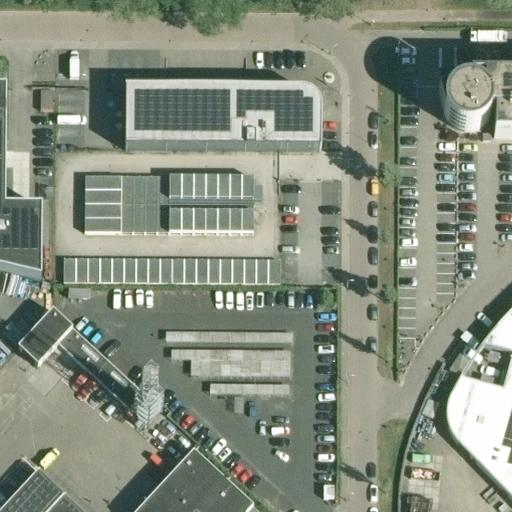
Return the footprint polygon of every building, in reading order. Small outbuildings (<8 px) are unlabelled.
[(511,75),(511,77),(510,78),(510,79),(510,80),(484,80),(484,92),(482,90),(481,89),(479,88),(475,87),(473,86),(471,86),(467,85),(465,86),(461,86),(438,92),(444,117),(445,118),(446,120),(447,122),(448,124),(450,127),(452,128),(453,129),(455,130),(459,132),(460,132),(462,133),(466,133),(470,133),(474,133),(476,132),(478,131),(481,129),(483,128),(485,125),(487,124),(488,122),(489,121),(489,119),(490,117),(494,117),(494,139),(511,139),(511,75)] [(0,89),(0,272),(41,282),(42,209),(4,209),(5,90),(0,89)] [(279,151),(321,151),(321,111),(321,108),(319,104),(317,101),(314,97),(310,93),(304,91),(297,89),(124,91),(124,151),(279,151)] [(85,193),(121,193),(121,179),(85,179),(85,193)] [(133,180),(121,179),(121,193),(121,207),(133,208),(133,180)] [(145,180),(133,180),(133,208),(145,208),(145,180)] [(157,180),(145,180),(145,208),(157,208),(157,180)] [(169,180),(157,180),(157,208),(169,208),(169,180)] [(181,180),(169,180),(169,208),(181,208),(181,180)] [(193,180),(181,180),(181,208),(193,208),(193,180)] [(205,180),(193,180),(193,208),(205,208),(205,180)] [(217,180),(205,180),(205,208),(217,208),(217,180)] [(229,180),(217,180),(217,208),(229,208),(229,180)] [(241,180),(229,180),(229,208),(241,208),(241,180)] [(253,180),(241,180),(241,208),(253,208),(253,180)] [(85,193),(85,207),(121,207),(121,193),(85,193)] [(85,221),(121,221),(121,207),(85,207),(85,221)] [(133,208),(121,207),(121,221),(121,235),(133,236),(133,208)] [(145,208),(133,208),(133,236),(145,236),(145,208)] [(157,208),(145,208),(145,236),(157,236),(157,208)] [(169,208),(157,208),(157,236),(169,236),(169,208)] [(181,208),(169,208),(169,236),(181,236),(181,208)] [(193,208),(181,208),(181,236),(193,236),(193,208)] [(205,208),(193,208),(193,236),(205,236),(205,208)] [(217,208),(205,208),(205,236),(217,236),(217,208)] [(229,208),(217,208),(217,236),(229,236),(229,208)] [(241,208),(229,208),(229,236),(241,236),(241,216),(241,208)] [(253,216),(241,216),(241,236),(253,236),(253,216)] [(85,221),(85,235),(121,235),(121,221),(85,221)] [(76,261),(64,261),(64,285),(76,285),(76,261)] [(76,261),(76,285),(88,285),(88,261),(76,261)] [(88,261),(88,285),(100,285),(100,261),(88,261)] [(100,261),(100,285),(112,285),(112,261),(100,261)] [(112,261),(112,285),(124,285),(124,261),(112,261)] [(124,261),(124,285),(136,286),(136,262),(124,261)] [(136,262),(136,286),(148,286),(148,262),(136,262)] [(148,262),(148,286),(160,286),(160,262),(148,262)] [(160,262),(160,286),(172,286),(172,262),(160,262)] [(172,262),(172,286),(184,286),(184,262),(172,262)] [(184,262),(184,286),(196,286),(196,262),(184,262)] [(196,262),(196,286),(208,286),(208,262),(196,262)] [(208,262),(208,286),(220,286),(220,262),(208,262)] [(220,262),(220,286),(232,286),(232,262),(220,262)] [(232,262),(232,286),(244,286),(244,262),(232,262)] [(244,262),(244,286),(256,286),(256,262),(244,262)] [(256,262),(256,286),(268,287),(268,263),(256,262)] [(268,263),(268,287),(280,287),(280,263),(268,263)] [(132,415),(145,399),(52,313),(18,351),(38,369),(58,347),(132,415)] [(511,511),(511,313),(507,318),(494,333),(482,348),(511,356),(511,359),(502,393),(460,381),(458,383),(456,386),(454,389),(452,392),(451,396),(450,399),(449,402),(448,406),(447,409),(446,412),(446,416),(446,420),(446,422),(447,424),(447,426),(448,429),(448,431),(449,433),(450,435),(451,437),(452,439),(454,441),(455,443),(457,445),(511,501),(511,511)] [(201,362),(202,386),(221,385),(220,361),(201,362)] [(266,404),(266,451),(289,451),(289,404),(266,404)] [(39,473),(2,511),(254,511),(252,510),(253,510),(249,507),(193,455),(188,460),(140,511),(80,511),(66,498),(65,499),(39,473)]
